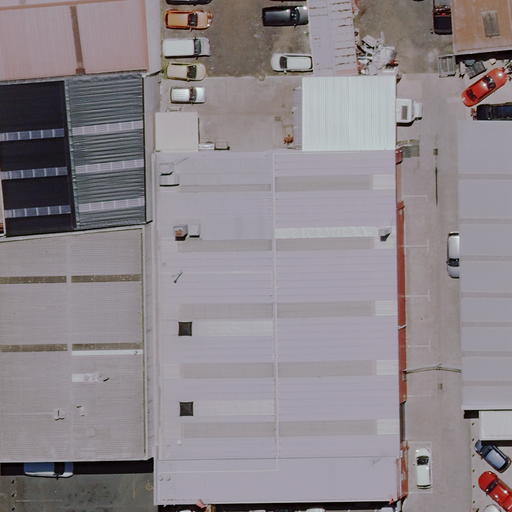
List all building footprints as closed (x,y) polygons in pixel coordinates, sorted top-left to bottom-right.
[(176,0),(34,0),(49,181),(190,170),(176,0)] [(302,19),(303,51),(312,51),(313,81),(360,80),(357,0),(309,0),(311,19),(302,19)] [(511,0),(489,0),(495,59),(511,57),(511,0)] [(511,128),(499,129),(501,422),(511,421),(511,128)] [(440,511),(437,160),(201,162),(202,244),(204,477),(204,511),(440,511)] [(52,479),(204,477),(202,244),(50,245),(52,479)]
